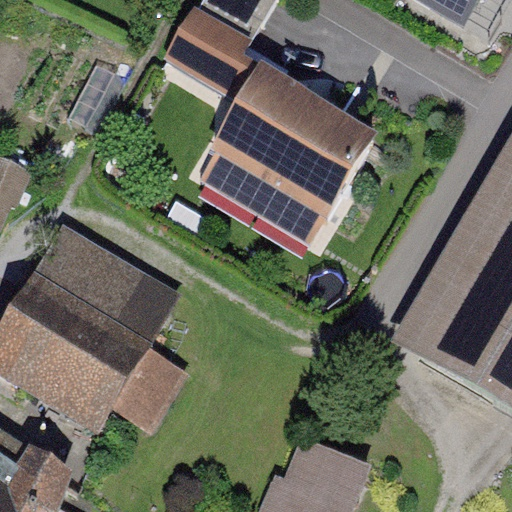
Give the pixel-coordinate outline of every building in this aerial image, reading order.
[(281,1),(279,0),(209,0),(197,21),(251,52),(281,1)] [(489,0),(402,0),(467,38),(489,0)] [(378,159),(254,87),(195,190),(319,262),(378,159)] [(0,236),(26,178),(0,166),(0,236)] [(511,424),(511,171),(510,170),(404,367),(511,424)] [(35,292),(140,353),(171,300),(66,239),(35,292)] [(156,362),(35,292),(0,351),(0,401),(100,459),(156,362)] [(357,511),(373,474),(306,447),(279,511),(357,511)] [(19,511),(0,499),(0,511),(19,511)]
